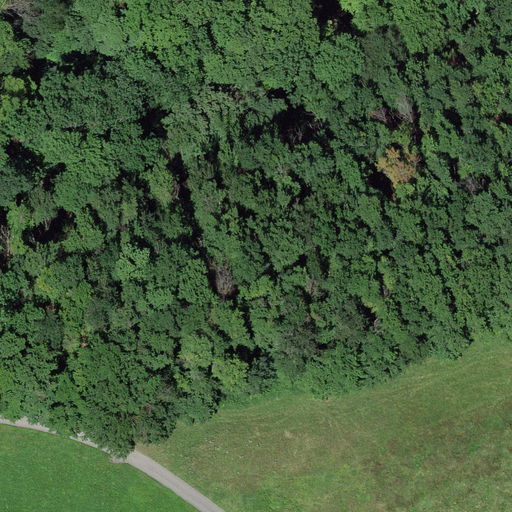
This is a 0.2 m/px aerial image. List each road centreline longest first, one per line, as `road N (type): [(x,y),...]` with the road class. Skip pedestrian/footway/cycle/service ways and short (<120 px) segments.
road 1 (track): [(511,26),(336,132),(179,191),(0,221)]
road 2 (track): [(261,0),(0,196)]
road 3 (track): [(211,511),(155,468),(107,445),(0,417)]
